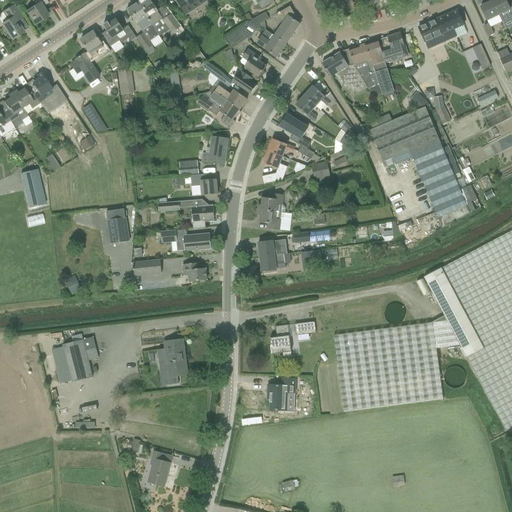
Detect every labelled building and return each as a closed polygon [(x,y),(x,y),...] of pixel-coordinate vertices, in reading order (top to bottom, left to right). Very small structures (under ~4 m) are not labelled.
[(26,12),(35,25),(48,16),(42,7),(48,4),(46,0),(31,0),(35,6),(26,12)] [(152,25),(155,30),(165,24),(169,30),(172,33),(179,29),(182,33),(184,32),(165,5),(158,10),(150,0),(142,0),(138,3),(152,25)] [(176,0),(185,13),(197,5),(198,7),(205,3),(203,0),(176,0)] [(257,0),(256,1),(261,10),(274,2),(272,0),(257,0)] [(495,0),(492,1),(499,15),(502,23),(511,18),(511,5),(509,7),(505,0),(495,0)] [(487,21),(499,15),(492,1),(481,7),(487,21)] [(128,9),(127,10),(137,25),(138,25),(142,32),(143,31),(144,33),(137,38),(145,51),(146,51),(148,54),(155,50),(152,47),(153,46),(150,42),(159,36),(155,30),(152,25),(138,3),(128,9)] [(12,40),(23,32),(16,22),(22,18),(14,6),(3,13),(0,14),(0,21),(2,25),(12,40)] [(291,7),(290,7),(277,15),(283,25),(275,36),(286,44),(300,25),(294,20),(296,17),(290,8),(291,7)] [(457,11),(457,10),(438,19),(418,28),(425,43),(426,43),(430,50),(441,45),(440,43),(447,40),(456,36),(453,30),(464,25),(457,11)] [(265,21),(269,19),(266,13),(253,20),(252,20),(260,26),(266,31),(266,30),(265,21)] [(102,34),(109,44),(111,47),(120,41),(122,44),(129,39),(123,29),(116,19),(109,24),(108,22),(103,25),(107,31),(102,34)] [(260,26),(252,20),(249,22),(246,24),(256,31),(260,26)] [(484,26),(488,34),(489,37),(494,35),(493,32),(489,23),(484,26)] [(248,39),(240,28),(225,38),(232,49),(248,39)] [(277,58),(286,44),(275,36),(267,30),(266,30),(266,31),(257,44),(277,58)] [(94,32),(81,40),(88,52),(92,58),(97,55),(101,59),(111,52),(107,45),(104,47),(94,32)] [(396,63),(401,61),(401,62),(411,58),(406,44),(404,44),(401,33),(388,37),(390,45),(380,47),(387,70),(393,68),(390,59),(394,58),(396,63)] [(187,36),(185,38),(181,40),(189,51),(195,46),(187,36)] [(349,50),(354,65),(364,82),(369,90),(379,84),(382,95),(394,92),(387,70),(380,47),(378,40),(349,50)] [(486,56),(481,45),(473,48),(478,59),(486,56)] [(231,49),(224,54),(231,63),(235,62),(231,49)] [(245,68),(259,78),(267,67),(260,62),(261,60),(248,50),(243,57),(249,62),(245,68)] [(331,77),(339,73),(344,82),(358,86),(364,82),(354,65),(349,50),(340,53),(340,52),(339,53),(331,58),(323,62),(323,63),(331,77)] [(90,82),(99,77),(89,60),(92,58),(88,52),(76,60),(70,64),(77,75),(83,71),(90,82)] [(511,55),(510,56),(501,60),(506,71),(511,68),(511,55)] [(159,61),(154,65),(157,71),(163,67),(159,61)] [(228,87),(229,87),(233,82),(232,81),(208,63),(200,65),(211,74),(218,79),(213,87),(209,92),(210,92),(214,95),(215,93),(240,110),(247,100),(234,90),(231,95),(225,91),(228,87)] [(411,77),(416,73),(413,68),(408,72),(411,77)] [(136,94),(134,94),(131,69),(118,71),(121,95),(122,102),(137,100),(136,94)] [(257,86),(251,82),(253,79),(241,70),(239,74),(238,73),(232,81),(233,82),(251,95),(257,86)] [(169,74),(171,83),(179,82),(178,73),(169,74)] [(52,89),(41,74),(37,77),(39,80),(32,84),(37,91),(33,94),(40,104),(48,98),(45,94),(52,89)] [(313,86),(305,96),(316,107),(321,111),(326,105),(327,106),(331,103),(331,102),(334,99),(330,93),(325,97),(313,86)] [(40,104),(33,94),(29,97),(24,89),(18,93),(16,90),(12,93),(22,109),(23,108),(29,104),(32,109),(40,104)] [(433,98),(435,98),(433,89),(425,91),(426,99),(433,98)] [(182,98),(181,91),(172,92),(173,99),(182,98)] [(495,91),(477,100),(480,106),(498,98),(495,91)] [(22,109),(12,93),(8,96),(10,99),(4,103),(9,110),(5,113),(11,123),(12,125),(14,128),(23,123),(22,121),(28,116),(23,108),(22,109)] [(216,116),(219,112),(232,121),(240,110),(215,93),(214,95),(209,101),(203,96),(198,102),(199,105),(208,112),(209,111),(216,116)] [(418,94),(411,102),(420,110),(429,105),(427,101),(418,94)] [(305,96),(296,106),(313,122),(317,118),(311,112),(316,107),(305,96)] [(89,104),(82,109),(86,116),(94,111),(89,104)] [(451,121),(444,106),(436,110),(443,125),(451,121)] [(370,131),(383,162),(409,151),(439,139),(425,108),(420,110),(392,122),(387,123),(380,127),(371,130),(370,131)] [(0,133),(4,131),(3,129),(11,123),(5,113),(1,116),(0,115),(0,133)] [(290,139),(301,146),(307,149),(311,143),(301,138),(308,128),(301,124),(301,123),(287,115),(280,127),(293,135),(290,139)] [(380,127),(377,119),(374,118),(368,121),(371,130),(380,127)] [(91,124),(95,130),(103,125),(99,119),(91,124)] [(341,129),(352,139),(354,136),(356,135),(350,130),(351,128),(346,123),(340,129),(341,129)] [(335,140),(343,145),(345,142),(349,144),(352,139),(341,129),(335,140)] [(66,144),(61,136),(58,138),(63,146),(66,144)] [(84,150),(94,144),(91,139),(90,137),(80,143),(84,150)] [(202,163),(225,166),(229,139),(212,137),(210,155),(203,154),(202,163)] [(268,152),(283,157),(285,150),(293,153),(295,148),(273,139),(268,152)] [(409,151),(442,229),(456,222),(470,213),(466,204),(460,190),(439,139),(409,151)] [(343,145),(335,140),(334,154),(349,148),(343,145)] [(311,160),(314,154),(301,146),(297,152),(311,160)] [(282,180),(285,173),(287,168),(280,165),(283,157),(268,152),(263,164),(277,170),(276,173),(262,177),(264,184),(282,180)] [(54,172),(60,168),(51,155),(45,159),(54,172)] [(180,175),(199,174),(198,161),(179,162),(180,175)] [(315,182),(330,178),(326,161),(311,165),(315,182)] [(29,209),(45,205),(37,170),(21,174),(29,209)] [(202,196),(218,194),(217,180),(207,181),(207,175),(191,176),(192,187),(201,186),(202,196)] [(460,190),(466,204),(477,199),(471,186),(460,190)] [(285,208),(282,205),(283,196),(272,194),(272,199),(263,198),(262,205),(259,205),(258,210),(285,213),(285,208)] [(191,201),(192,207),(192,210),(194,229),(205,228),(205,223),(215,222),(213,205),(203,206),(202,200),(191,201)] [(179,202),(173,202),(167,203),(159,204),(159,212),(180,211),(180,208),(179,202)] [(285,213),(258,210),(258,215),(261,215),(260,223),(269,224),(268,229),(280,230),(281,220),(284,218),(284,213),(285,213)] [(42,213),(27,217),(30,226),(44,222),(42,213)] [(324,215),(317,216),(318,225),(325,224),(324,215)] [(107,221),(110,244),(130,241),(127,218),(107,221)] [(403,240),(396,222),(392,223),(394,240),(403,240)] [(505,430),(511,426),(511,229),(423,277),(444,316),(432,322),(334,336),(344,412),(443,399),(436,348),(460,345),(505,430)] [(185,252),(211,249),(210,234),(177,237),(176,231),(162,232),(163,244),(177,242),(178,251),(185,251),(185,252)] [(294,235),(295,244),(310,242),(309,233),(294,235)] [(258,243),(260,257),(274,256),(287,254),(286,240),(273,241),(258,243)] [(374,256),(387,255),(385,244),(373,245),(374,256)] [(142,249),(134,249),(135,258),(143,258),(142,249)] [(301,253),(303,270),(315,268),(314,257),(320,256),(320,251),(313,252),(313,251),(301,253)] [(260,257),(262,272),(276,270),(276,269),(285,268),(284,260),(275,261),(274,256),(260,257)] [(135,276),(162,273),(161,260),(134,263),(135,276)] [(200,269),(199,263),(183,265),(184,276),(189,276),(189,282),(199,281),(201,283),(203,283),(205,281),(207,281),(206,269),(200,269)] [(75,285),(72,277),(66,280),(69,288),(75,285)] [(316,333),(315,322),(295,325),(296,336),(316,333)] [(288,326),(276,327),(277,338),(270,339),(272,354),(283,353),(284,357),(292,356),(291,352),(292,352),(288,326)] [(64,344),(69,364),(56,368),(60,384),(73,381),(73,382),(93,377),(89,361),(99,358),(96,348),(93,337),(84,340),(84,339),(64,344)] [(179,384),(178,377),(187,375),(183,340),(165,342),(166,349),(158,350),(162,386),(179,384)] [(283,386),(268,385),(268,394),(271,394),(270,410),(288,411),(288,393),(295,393),(296,379),(283,379),(283,386)] [(131,452),(137,454),(140,445),(140,441),(134,440),(131,452)] [(147,483),(165,487),(171,463),(160,461),(161,454),(154,452),(150,465),(152,465),(147,483)] [(405,486),(404,475),(392,477),(393,487),(405,486)] [(292,481),(282,483),(281,484),(284,493),(295,489),(292,481)]
